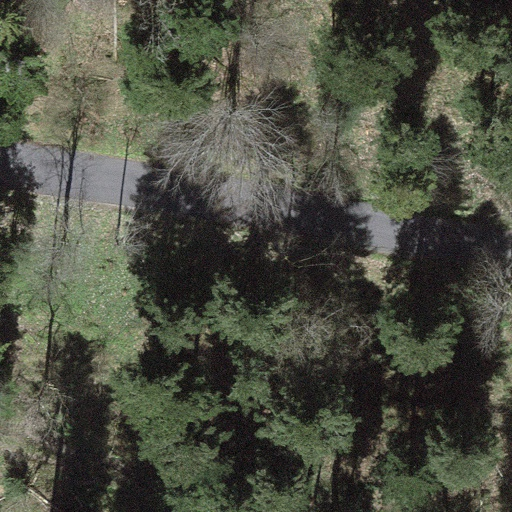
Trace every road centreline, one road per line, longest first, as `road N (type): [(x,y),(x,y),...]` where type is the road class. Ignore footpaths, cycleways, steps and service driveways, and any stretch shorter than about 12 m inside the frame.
road 1 (unclassified): [(511,245),(0,160)]
road 2 (track): [(165,511),(0,448)]
